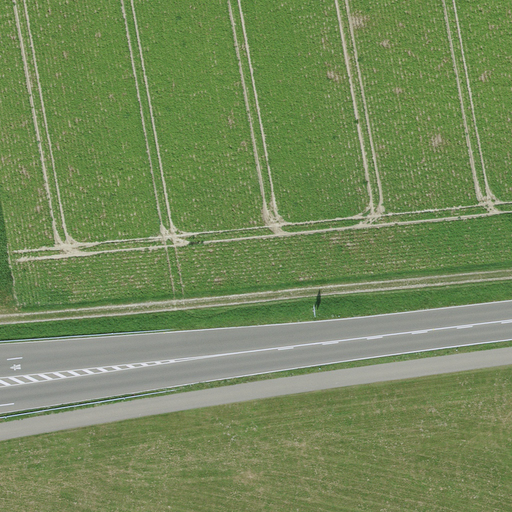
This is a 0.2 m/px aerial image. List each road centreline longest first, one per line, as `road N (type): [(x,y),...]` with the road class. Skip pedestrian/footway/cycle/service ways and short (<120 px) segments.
road 1 (track): [(0,322),(511,270)]
road 2 (primary): [(0,399),(275,347)]
road 3 (primary): [(275,347),(0,361)]
road 4 (primary): [(275,347),(511,320)]
